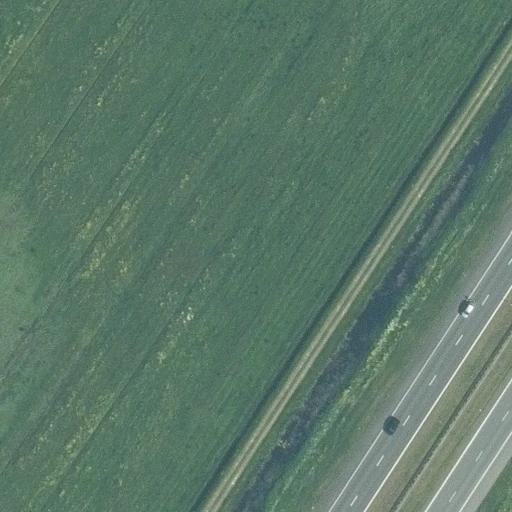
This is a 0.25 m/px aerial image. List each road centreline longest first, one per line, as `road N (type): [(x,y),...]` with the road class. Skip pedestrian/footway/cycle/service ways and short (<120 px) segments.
road 1 (unclassified): [(213,511),(511,44)]
road 2 (motorway): [(511,253),(340,511)]
road 3 (motorway): [(441,511),(511,403)]
